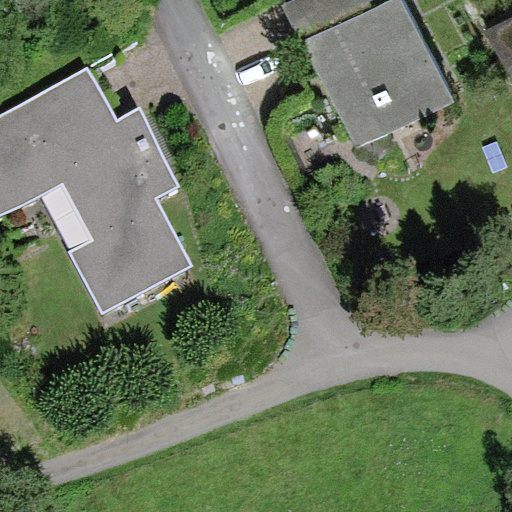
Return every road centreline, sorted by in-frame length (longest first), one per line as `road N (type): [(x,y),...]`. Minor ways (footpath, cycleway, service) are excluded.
road 1 (residential): [(342,363),(164,0)]
road 2 (residential): [(0,490),(342,363)]
road 3 (residential): [(342,363),(511,361)]
